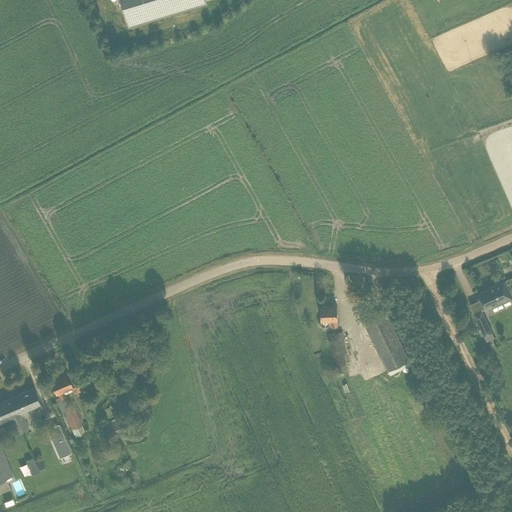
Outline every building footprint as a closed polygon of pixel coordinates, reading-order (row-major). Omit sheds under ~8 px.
[(121,0),(130,27),(206,4),(205,2),(210,0),(121,0)] [(511,297),(504,281),(478,293),(485,309),(511,297)] [(337,306),(320,306),(321,320),(330,320),(330,326),(338,326),(337,306)] [(492,333),(481,310),(474,314),(484,336),(492,333)] [(387,315),(365,325),(380,355),(402,344),(387,315)] [(345,356),(347,355),(342,331),(327,334),(334,371),(347,369),(345,356)] [(64,397),(65,397),(64,393),(71,390),(73,394),(85,389),(79,375),(68,379),(66,374),(50,380),(56,394),(56,393),(58,397),(55,398),(61,413),(64,412),(74,436),(84,432),(72,403),(67,405),(64,397)] [(0,401),(0,421),(7,418),(14,434),(29,427),(24,417),(29,415),(27,410),(40,404),(33,387),(0,401)] [(103,409),(106,418),(113,415),(109,406),(103,409)] [(100,428),(104,438),(123,430),(118,417),(104,423),(105,426),(100,428)] [(63,433),(51,438),(59,458),(71,453),(63,433)] [(0,480),(10,476),(2,456),(0,457),(0,480)] [(30,463),(34,474),(45,469),(41,459),(30,463)]
